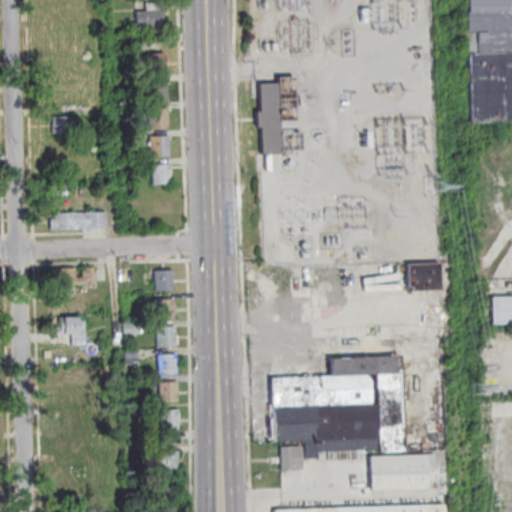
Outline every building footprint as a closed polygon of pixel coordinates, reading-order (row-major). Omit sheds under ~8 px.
[(511,33),(511,0),(466,0),(467,13),(465,13),(466,35),(511,33)] [(135,12),(163,11),(164,28),(135,29),(135,12)] [(466,35),(511,33),(511,52),(468,55),(466,35)] [(146,47),(133,47),(133,37),(145,36),(146,47)] [(468,55),(511,52),(511,121),(470,123),(468,55)] [(146,55),(164,54),(165,74),(147,75),(146,55)] [(146,82),(166,81),(167,101),(147,102),(146,82)] [(277,82),(280,153),(262,154),(259,83),(277,82)] [(148,130),(147,109),(168,108),(168,129),(148,130)] [(52,117),(72,116),(73,134),(52,134),(52,117)] [(149,137),(168,136),(168,157),(149,158),(149,137)] [(117,171),(116,162),(130,161),(131,170),(117,171)] [(152,185),(151,166),(170,165),(170,177),(169,177),(169,184),(152,185)] [(54,214),(105,212),(105,229),(49,231),(49,220),(54,219),(54,214)] [(439,289),(439,262),(405,262),(405,289),(439,289)] [(72,286),(72,290),(65,290),(65,286),(57,286),(56,269),(74,269),(74,278),(81,278),(81,271),(84,271),(84,269),(93,268),(93,285),(72,286)] [(172,291),(154,292),(153,271),(172,271),(172,291)] [(511,298),(490,299),(491,326),(511,325),(511,298)] [(156,321),(155,300),(173,300),(174,321),(156,321)] [(77,322),(84,322),(84,345),(71,345),(70,335),(62,336),(61,319),(76,318),(77,322)] [(122,335),(122,325),(137,324),(137,335),(122,335)] [(176,347),(156,348),(155,328),(175,327),(176,347)] [(337,335),(338,357),(328,357),(328,376),(270,376),(271,437),(313,437),(313,451),(443,449),(441,333),(337,335)] [(138,363),(123,364),(123,353),(138,353),(138,363)] [(157,376),(157,355),(175,355),(176,375),(157,376)] [(158,404),(157,384),(176,383),(176,403),(158,404)] [(159,431),(158,412),(176,411),(177,431),(159,431)] [(80,453),(80,422),(57,422),(57,453),(80,453)] [(172,454),(172,451),(177,451),(178,465),(176,465),(176,472),(152,473),(151,455),(172,454)] [(279,469),(299,469),(299,454),(279,454),(279,469)] [(368,456),(369,493),(426,491),(425,464),(435,464),(434,454),(368,456)] [(90,473),(58,473),(58,498),(78,498),(78,491),(90,491),(90,473)]
